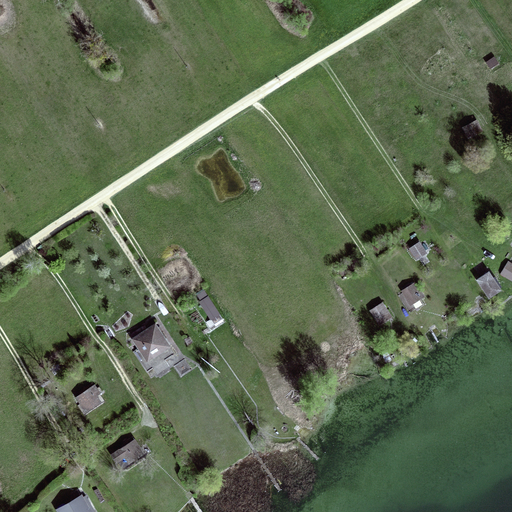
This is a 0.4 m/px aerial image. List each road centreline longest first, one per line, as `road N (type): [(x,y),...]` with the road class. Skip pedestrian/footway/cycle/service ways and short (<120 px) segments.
road 1 (track): [(0,261),(407,0)]
road 2 (track): [(30,242),(145,406)]
road 3 (track): [(254,95),(369,254)]
road 4 (track): [(320,53),(419,207)]
road 5 (track): [(0,328),(82,454)]
road 6 (track): [(183,319),(105,192)]
